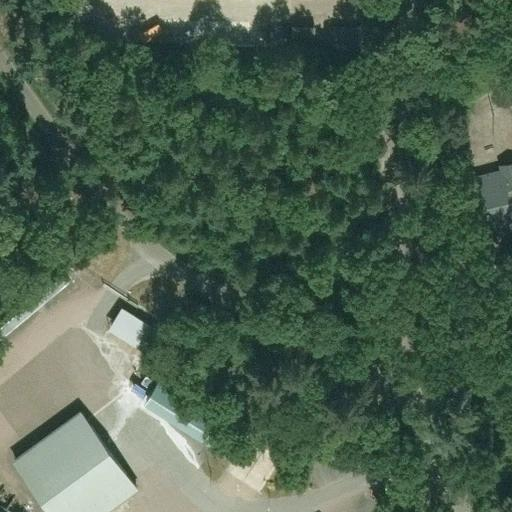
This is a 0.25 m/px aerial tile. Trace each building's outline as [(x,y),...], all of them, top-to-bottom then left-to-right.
[(367,29),(335,28),(335,48),(367,49),(367,29)] [(511,166),(472,177),(477,196),(469,198),(474,217),(481,215),(486,234),(511,227),(511,166)] [(62,305),(78,292),(71,284),(55,296),(62,305)] [(147,349),(158,328),(126,311),(115,333),(147,349)] [(218,445),(230,422),(159,384),(147,407),(218,445)] [(106,511),(139,488),(132,478),(80,408),(12,458),(51,511),(106,511)] [(279,450),(285,442),(273,434),(268,443),(279,450)]
